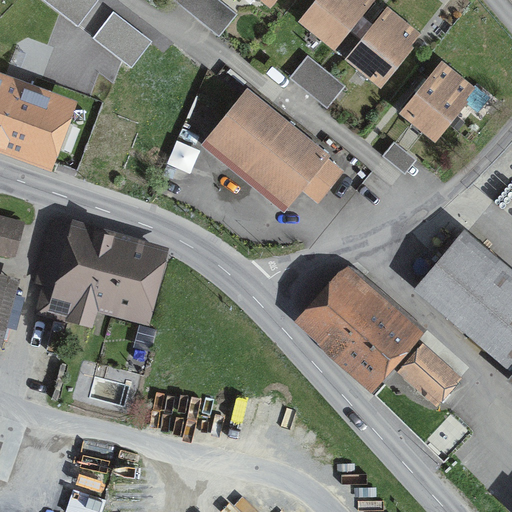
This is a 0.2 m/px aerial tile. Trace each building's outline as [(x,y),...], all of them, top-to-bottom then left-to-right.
[(95,0),(44,0),(78,26),(97,1),(95,0)] [(178,0),(196,14),(207,0),(178,0)] [(216,0),(207,0),(196,14),(219,33),(234,14),(216,0)] [(318,0),(303,20),(334,45),(370,0),(318,0)] [(387,11),(349,58),(380,83),(409,48),(406,46),(416,34),(387,11)] [(113,13),(93,38),(131,67),(150,42),(113,13)] [(0,42),(0,142),(46,159),(66,107),(56,103),(79,41),(26,21),(17,47),(1,41),(0,42)] [(292,76),(310,91),(325,72),(308,57),(292,76)] [(442,65),(404,112),(435,137),(463,102),(461,100),(470,88),(442,65)] [(343,86),(325,72),(310,91),(327,105),(343,86)] [(209,139),(287,203),(326,155),(247,92),(209,139)] [(190,169),(198,151),(178,142),(170,160),(190,169)] [(394,144),(385,155),(403,171),(413,159),(394,144)] [(0,218),(0,251),(11,255),(20,224),(0,218)] [(138,310),(153,252),(54,226),(41,275),(46,276),(37,312),(57,317),(53,332),(65,335),(69,319),(90,324),(94,298),(138,310)] [(511,361),(511,292),(456,245),(421,285),(511,361)] [(340,278),(303,319),(370,379),(408,336),(381,312),(387,305),(369,289),(363,296),(340,278)] [(0,326),(11,287),(0,284),(0,326)] [(400,370),(437,403),(458,380),(421,347),(400,370)] [(75,486),(66,509),(73,511),(101,511),(106,497),(75,486)]
